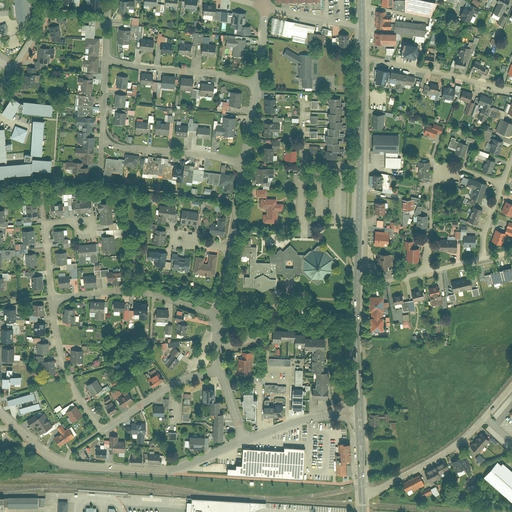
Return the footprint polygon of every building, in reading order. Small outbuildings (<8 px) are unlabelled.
[(14,0),(16,20),(30,19),(29,13),(34,12),(34,3),(29,4),(28,0),(14,0)] [(89,0),(90,0),(88,10),(100,12),(101,0),(89,0)] [(135,2),(120,0),(118,13),(129,15),(129,8),(134,9),(135,2)] [(274,0),(275,2),(289,2),(289,6),(303,5),(303,8),(312,8),(312,10),(321,10),(320,0),(274,0)] [(404,0),(405,2),(393,2),(392,8),(387,8),(387,9),(392,10),(431,18),(437,4),(416,0),(404,0)] [(510,1),(507,0),(497,0),(496,3),(499,4),(494,15),(502,18),(503,16),(510,1)] [(186,1),(185,8),(195,10),(196,2),(186,1)] [(204,6),(203,13),(213,14),(213,20),(219,21),(220,12),(215,11),(216,8),(204,6)] [(465,6),(459,18),(469,22),(474,10),(465,6)] [(385,13),(376,13),(376,31),(391,31),(390,18),(390,16),(385,16),(385,13)] [(246,15),(235,14),(233,29),(238,29),(237,34),(250,35),(251,28),(244,27),(246,15)] [(503,16),(502,18),(498,25),(502,27),(506,18),(503,16)] [(390,18),(391,31),(394,31),(394,34),(425,38),(426,26),(396,21),(396,19),(390,18)] [(285,21),(282,35),(308,40),(307,45),(324,48),(328,29),(322,28),(321,35),(308,32),(309,27),(294,25),(294,23),(285,21)] [(88,50),(88,57),(99,57),(99,39),(94,39),(95,27),(82,25),(81,30),(86,30),(85,39),(85,50),(88,50)] [(57,27),(48,28),(51,42),(57,41),(58,45),(63,45),(64,40),(59,40),(57,27)] [(144,28),(138,27),(137,40),(142,41),(141,49),(153,50),(154,41),(142,39),(144,28)] [(131,31),(120,30),(119,44),(130,44),(131,31)] [(383,34),(375,33),(375,47),(382,47),(383,36),(383,34)] [(162,46),(161,53),(172,54),(173,45),(165,45),(165,39),(161,38),(162,34),(158,34),(157,45),(162,46)] [(178,43),(178,54),(191,55),(191,46),(198,46),(198,34),(192,34),(192,40),(194,40),(194,44),(178,43)] [(203,46),(202,57),(216,58),(217,44),(209,44),(210,38),(204,38),(204,34),(198,34),(198,46),(203,46)] [(340,47),(350,47),(350,35),(340,35),(340,47)] [(396,36),(383,36),(382,47),(395,48),(396,36)] [(474,52),(479,38),(475,37),(473,43),(470,43),(468,49),(471,49),(470,52),(474,52)] [(245,40),(227,39),(226,46),(233,47),(233,56),(244,57),(245,40)] [(418,45),(404,42),(401,56),(415,59),(418,45)] [(35,61),(35,67),(37,68),(44,68),(44,63),(48,63),(49,57),(53,58),(54,51),(49,50),(49,47),(38,46),(37,61),(35,61)] [(471,49),(468,49),(461,47),(455,68),(464,71),(470,52),(471,49)] [(287,48),(282,56),(299,67),(299,77),(303,77),(303,87),(312,87),(312,54),(299,54),(299,56),(287,48)] [(435,57),(426,55),(424,62),(433,64),(435,57)] [(88,66),(88,73),(98,73),(99,57),(88,57),(88,61),(84,61),(84,66),(88,66)] [(476,60),(475,62),(471,70),(484,76),(487,68),(480,65),(481,63),(476,60)] [(389,69),(378,66),(375,80),(374,86),(380,87),(380,84),(386,85),(389,69)] [(21,81),(20,90),(27,90),(27,85),(32,85),(32,88),(39,88),(39,81),(36,81),(37,68),(35,67),(27,67),(27,73),(25,73),(24,82),(21,81)] [(389,69),(386,85),(402,88),(403,84),(413,86),(415,75),(407,74),(407,72),(389,69)] [(142,75),(141,84),(152,85),(152,90),(156,91),(157,80),(154,79),(154,76),(142,75)] [(128,77),(119,76),(118,87),(127,88),(128,77)] [(174,78),(162,77),(161,88),(173,90),(174,78)] [(78,79),(78,84),(83,84),(82,93),(92,93),(92,79),(78,79)] [(193,81),(181,80),(180,91),(191,92),(191,100),(196,100),(197,90),(193,89),(193,81)] [(439,84),(430,83),(429,83),(428,88),(423,87),(423,93),(432,95),(433,93),(435,94),(434,100),(438,100),(440,90),(438,90),(439,84)] [(448,85),(448,86),(444,85),(442,97),(453,99),(454,93),(458,94),(460,88),(461,85),(455,84),(454,88),(452,87),(452,85),(448,85)] [(214,86),(202,85),(202,90),(197,90),(196,100),(200,100),(201,95),(214,96),(214,86)] [(460,88),(458,94),(457,97),(469,100),(472,92),(460,88)] [(241,94),(229,93),(228,101),(223,101),(223,108),(230,109),(230,105),(240,106),(241,94)] [(492,97),(480,93),(478,102),(483,104),(482,107),(481,107),(479,113),(480,113),(478,118),(485,120),(486,115),(489,116),(492,106),(490,106),(492,97)] [(383,95),(376,94),(375,106),(384,106),(384,96),(384,95),(383,95)] [(126,96),(116,95),(115,106),(125,107),(126,96)] [(78,96),(77,115),(92,116),(93,97),(78,96)] [(14,98),(4,114),(12,119),(22,104),(14,98)] [(342,98),(330,98),(329,104),(331,104),(331,113),(329,113),(329,120),(332,120),(331,127),(330,127),(329,135),(328,134),(328,142),(327,150),(327,158),(339,158),(339,150),(343,150),(343,143),(340,143),(340,135),(344,136),(344,127),(344,120),(342,120),(342,113),(345,113),(345,105),(342,105),(342,98)] [(275,100),(265,99),(265,112),(275,113),(275,100)] [(474,101),(469,100),(465,113),(469,114),(474,101)] [(54,104),(28,101),(26,113),(53,116),(54,104)] [(474,101),(469,114),(475,115),(478,103),(474,101)] [(506,110),(493,106),(492,109),(497,111),(495,116),(500,118),(503,119),(506,110)] [(116,112),(115,124),(124,125),(125,115),(133,116),(133,111),(126,111),(126,113),(116,112)] [(384,113),(373,113),(373,127),(384,128),(384,115),(384,113)] [(94,118),(77,117),(77,125),(83,125),(83,131),(94,132),(94,118)] [(223,126),(217,126),(216,135),(236,136),(236,117),(223,117),(223,126)] [(137,122),(136,131),(149,132),(150,124),(153,124),(154,118),(149,118),(148,123),(137,122)] [(156,122),(155,134),(167,136),(168,123),(172,123),(172,119),(165,118),(165,123),(156,122)] [(511,121),(503,119),(500,118),(496,131),(509,135),(511,126),(511,121)] [(46,121),(33,121),(33,155),(26,155),(26,160),(33,160),(34,156),(45,157),(46,121)] [(432,126),(437,127),(436,131),(441,133),(443,126),(433,122),(432,126)] [(197,138),(209,139),(210,129),(198,128),(199,124),(190,123),(190,128),(189,131),(198,132),(197,138)] [(281,123),(263,123),(263,137),(273,137),(273,132),(281,132),(281,123)] [(432,126),(425,124),(423,132),(435,136),(436,131),(437,127),(432,126)] [(189,131),(190,128),(178,126),(177,135),(189,136),(189,131)] [(16,127),(12,139),(25,144),(29,131),(16,127)] [(493,129),(486,127),(482,137),(489,139),(493,129)] [(85,133),(78,132),(77,142),(83,142),(83,148),(94,149),(95,137),(85,137),(85,133)] [(399,134),(373,133),(373,151),(373,153),(385,153),(385,156),(398,156),(398,151),(399,134)] [(456,137),(451,136),(448,146),(456,148),(454,153),(464,156),(467,145),(472,147),(475,138),(466,135),(464,142),(455,139),(456,137)] [(493,137),(489,150),(499,153),(503,140),(493,137)] [(263,148),(263,160),(272,160),(272,150),(280,150),(280,143),(273,143),(273,148),(263,148)] [(83,148),(75,148),(75,157),(82,157),(81,163),(82,163),(93,164),(94,149),(83,148)] [(476,148),(473,158),(477,160),(478,156),(487,159),(488,157),(489,152),(476,148)] [(283,155),(283,160),(296,160),(296,151),(287,151),(287,155),(283,155)] [(126,155),(125,167),(135,169),(136,162),(138,162),(139,157),(126,155)] [(204,177),(205,172),(194,170),(194,167),(169,163),(167,159),(145,157),(143,174),(163,176),(161,179),(191,183),(191,179),(204,181),(204,177)] [(496,160),(488,157),(487,159),(483,169),(491,172),(496,160)] [(124,161),(107,159),(104,182),(110,183),(111,173),(122,174),(124,161)] [(13,166),(0,166),(0,178),(36,177),(36,171),(53,171),(53,161),(35,161),(35,165),(13,166)] [(418,161),(418,176),(429,176),(429,161),(421,161),(418,161)] [(81,163),(68,162),(67,169),(73,170),(73,173),(78,173),(78,180),(88,180),(89,169),(82,168),(82,163),(81,163)] [(273,168),(257,168),(257,182),(268,182),(268,177),(273,177),(273,168)] [(220,186),(221,174),(205,172),(204,177),(209,178),(209,185),(220,186)] [(381,172),(381,173),(381,185),(382,185),(382,191),(397,194),(397,189),(393,188),(393,187),(392,187),(392,186),(388,185),(389,179),(387,179),(388,173),(381,172)] [(369,173),(369,185),(381,185),(381,173),(369,173)] [(234,176),(221,174),(220,186),(225,186),(224,189),(224,192),(232,193),(234,176)] [(475,187),(471,197),(481,200),(487,183),(464,175),(462,182),(466,183),(466,184),(475,187)] [(266,191),(258,191),(258,198),(261,198),(261,208),(268,208),(268,214),(263,214),(262,224),(278,225),(279,213),(284,213),(284,203),(277,203),(278,199),(266,199),(266,191)] [(411,198),(402,198),(403,203),(403,209),(402,216),(403,221),(403,225),(407,225),(409,217),(409,209),(412,209),(412,204),(414,204),(414,202),(418,202),(420,197),(411,195),(411,198)] [(511,201),(506,199),(502,210),(511,214),(511,212),(511,201)] [(385,201),(375,200),(375,213),(385,213),(385,201)] [(92,201),(72,202),(72,213),(78,213),(84,213),(92,212),(92,201)] [(111,203),(98,204),(100,225),(113,223),(111,203)] [(64,204),(50,205),(51,216),(64,215),(64,204)] [(37,205),(26,206),(27,217),(38,216),(37,205)] [(159,205),(158,215),(160,216),(159,222),(161,223),(167,223),(168,218),(174,219),(176,207),(159,205)] [(417,214),(417,226),(427,226),(427,214),(421,214),(421,205),(417,205),(414,214),(417,214)] [(474,205),(468,221),(476,224),(482,208),(474,205)] [(199,213),(182,210),(180,223),(197,225),(199,213)] [(218,224),(211,223),(210,234),(224,236),(225,219),(219,218),(218,224)] [(496,228),(492,241),(503,245),(506,235),(511,236),(511,222),(508,221),(504,231),(496,228)] [(384,231),(389,231),(389,234),(393,235),(394,231),(398,232),(399,228),(396,228),(394,227),(391,227),(385,227),(384,231)] [(167,230),(153,229),(152,244),(166,245),(167,230)] [(64,230),(54,231),(54,241),(65,240),(64,230)] [(384,231),(375,230),(374,244),(384,245),(385,241),(388,241),(389,234),(389,231),(384,231)] [(35,231),(22,232),(23,244),(36,243),(35,231)] [(465,234),(463,234),(463,239),(463,245),(467,245),(467,249),(471,249),(471,245),(475,245),(475,234),(465,234)] [(114,236),(101,237),(103,252),(115,251),(114,236)] [(439,238),(439,250),(456,250),(456,239),(455,239),(455,236),(447,236),(447,238),(439,238)] [(300,256),(304,253),(294,253),(294,250),(288,243),(280,250),(277,247),(275,249),(275,252),(268,252),(267,261),(253,260),(254,245),(248,245),(248,238),(240,238),(240,244),(238,244),(237,260),(247,260),(246,285),(252,285),(259,290),(267,286),(273,286),(274,272),(279,272),(286,278),(293,274),(303,273),(299,270),(300,256)] [(300,256),(299,270),(303,273),(314,283),(336,263),(316,242),(304,253),(300,256)] [(407,262),(420,262),(420,249),(413,249),(413,242),(403,242),(403,249),(407,249),(407,262)] [(96,244),(78,245),(79,255),(79,264),(87,263),(86,257),(91,256),(91,262),(97,262),(96,244)] [(156,252),(149,251),(147,260),(155,261),(154,265),(165,267),(167,253),(156,251),(156,252)] [(66,252),(55,253),(56,264),(67,263),(66,252)] [(178,254),(172,253),(171,262),(174,263),(173,270),(189,272),(191,257),(185,257),(184,258),(178,257),(178,254)] [(36,254),(25,255),(26,266),(37,265),(36,254)] [(377,267),(391,268),(391,254),(377,254),(377,267)] [(219,256),(211,255),(209,264),(204,263),(205,257),(196,255),(193,274),(216,277),(219,256)] [(491,274),(485,276),(487,285),(511,278),(511,264),(511,268),(491,273),(491,274)] [(118,272),(107,272),(107,282),(112,282),(112,285),(123,285),(122,276),(119,276),(118,272)] [(69,275),(58,276),(59,287),(70,287),(69,275)] [(96,275),(83,275),(83,281),(84,287),(96,287),(96,275)] [(31,277),(33,289),(43,288),(42,276),(31,277)] [(470,277),(460,279),(462,290),(472,288),(470,277)] [(451,281),(454,292),(458,291),(459,295),(463,294),(462,290),(460,279),(451,281)] [(439,285),(428,287),(430,294),(429,294),(430,299),(428,300),(429,304),(431,303),(431,304),(442,301),(443,307),(446,306),(445,295),(441,296),(439,285)] [(422,290),(412,292),(413,300),(424,298),(422,290)] [(402,293),(392,295),(394,304),(401,302),(404,301),(402,293)] [(370,316),(370,328),(383,328),(383,315),(382,315),(382,311),(384,311),(384,306),(388,306),(388,301),(384,301),(384,296),(370,295),(370,303),(369,310),(371,310),(371,316),(370,316)] [(108,301),(90,301),(90,316),(94,316),(94,320),(105,320),(106,312),(108,312),(108,301)] [(125,301),(113,301),(113,312),(125,312),(125,301)] [(149,302),(134,302),(134,314),(149,314),(149,302)] [(44,305),(34,305),(33,316),(34,316),(43,315),(44,305)] [(16,308),(3,308),(3,313),(6,313),(5,321),(15,321),(16,308)] [(65,314),(63,314),(63,322),(75,322),(75,308),(64,309),(65,314)] [(169,311),(156,310),(156,322),(168,323),(169,311)] [(188,324),(177,323),(176,332),(187,334),(188,324)] [(46,324),(33,324),(34,334),(46,335),(46,324)] [(2,330),(1,342),(13,342),(13,330),(2,330)] [(295,331),(274,331),(274,343),(284,343),(284,340),(293,341),(293,349),(306,349),(306,351),(313,351),(312,372),(318,372),(317,389),(315,389),(314,399),(330,400),(331,390),(329,389),(330,373),(326,373),(327,339),(305,338),(305,335),(295,334),(295,331)] [(49,343),(37,343),(37,354),(49,353),(49,343)] [(171,356),(166,363),(173,369),(180,359),(176,356),(181,352),(174,348),(169,354),(171,356)] [(14,349),(3,349),(3,362),(13,362),(14,349)] [(71,350),(71,362),(83,362),(84,350),(71,350)] [(238,374),(251,374),(253,353),(242,352),(241,358),(239,358),(238,374)] [(55,360),(43,361),(46,374),(56,373),(55,360)] [(296,371),(295,385),(303,386),(304,371),(296,371)] [(164,379),(158,372),(148,380),(154,388),(164,379)] [(22,377),(13,377),(13,384),(15,384),(15,386),(20,386),(20,382),(22,382),(22,377)] [(86,385),(94,399),(105,393),(96,379),(86,385)] [(244,406),(244,419),(257,419),(257,406),(259,405),(259,394),(254,394),(254,384),(242,385),(242,395),(241,395),(241,403),(243,403),(243,406),(244,406)] [(204,387),(204,400),(211,400),(215,400),(215,388),(204,387)] [(293,389),(292,409),(302,409),(303,389),(293,389)] [(33,402),(15,407),(18,417),(26,415),(25,413),(41,409),(36,390),(33,393),(35,398),(32,399),(33,402)] [(127,391),(117,398),(123,407),(133,400),(127,391)] [(33,393),(8,401),(10,407),(32,399),(35,398),(33,393)] [(191,395),(182,394),(181,422),(190,422),(191,395)] [(211,400),(211,412),(213,412),(220,412),(220,400),(215,400),(211,400)] [(112,402),(105,407),(112,416),(119,411),(112,402)] [(264,403),(263,416),(283,416),(283,403),(264,403)] [(164,405),(153,405),(153,416),(162,415),(164,415),(164,408),(164,405)] [(82,416),(76,406),(65,413),(72,422),(82,416)] [(43,412),(28,421),(32,427),(36,425),(41,433),(52,426),(43,412)] [(213,412),(213,425),(223,425),(223,412),(220,412),(213,412)] [(389,413),(370,414),(371,425),(380,425),(380,422),(389,422),(389,429),(397,429),(397,422),(390,422),(389,413)] [(146,423),(131,422),(131,434),(137,434),(137,443),(145,443),(146,423)] [(60,434),(54,438),(59,445),(76,435),(71,427),(65,430),(62,426),(58,429),(60,434)] [(213,432),(213,440),(223,440),(223,432),(213,432)] [(481,454),(491,441),(480,432),(470,445),(481,454)] [(209,446),(209,436),(205,436),(205,435),(189,435),(189,446),(209,446)] [(119,437),(110,436),(110,454),(113,454),(113,452),(125,452),(125,440),(119,440),(119,437)] [(350,458),(350,442),(339,442),(340,451),(340,453),(336,453),(336,464),(336,474),(346,474),(346,464),(351,464),(350,458)] [(305,448),(284,447),(284,451),(243,449),(242,465),(236,465),(236,468),(228,468),(227,474),(303,479),(305,448)] [(106,448),(96,448),(96,458),(106,458),(106,448)] [(161,454),(148,453),(148,464),(161,464),(161,454)] [(479,454),(475,459),(482,464),(486,459),(479,454)] [(142,455),(131,455),(131,465),(141,465),(142,455)] [(462,457),(452,462),(457,473),(464,470),(466,472),(472,469),(466,458),(463,460),(462,457)] [(445,462),(425,472),(430,482),(440,476),(438,473),(448,468),(445,462)] [(420,475),(402,484),(407,494),(425,485),(420,475)] [(430,488),(419,494),(422,499),(433,493),(430,488)] [(7,504),(7,507),(37,507),(37,505),(45,505),(45,497),(37,497),(37,495),(7,495),(7,496),(7,504)] [(191,511),(255,511),(256,509),(265,507),(266,501),(191,497),(191,500),(186,500),(186,511),(191,511)] [(67,511),(67,500),(58,500),(58,511),(67,511)]
